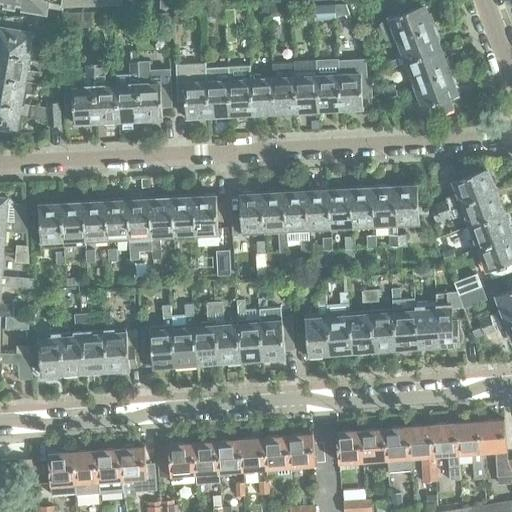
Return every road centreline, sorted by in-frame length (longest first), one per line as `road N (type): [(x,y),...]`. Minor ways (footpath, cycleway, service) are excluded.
road 1 (residential): [(0,423),(511,385)]
road 2 (residential): [(0,157),(511,139)]
